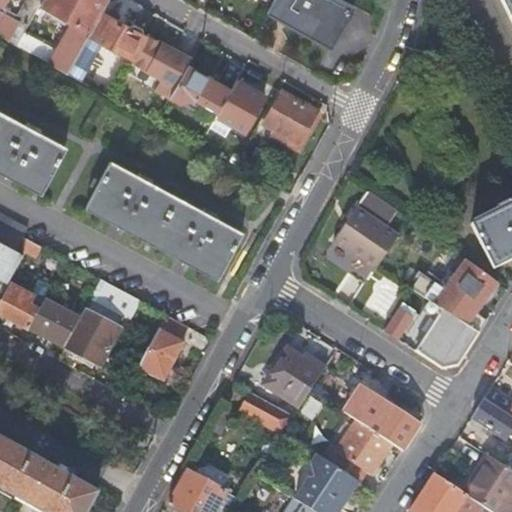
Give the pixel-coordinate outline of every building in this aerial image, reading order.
[(0,0),(0,35),(8,40),(7,41),(16,46),(23,34),(40,4),(42,0),(26,0),(14,21),(0,13),(7,0),(0,0)] [(23,34),(16,46),(67,74),(89,35),(102,12),(108,0),(42,0),(40,4),(72,23),(56,52),(23,34)] [(330,47),(353,6),(340,0),(272,0),(266,12),(268,13),(270,8),(289,18),(286,23),(330,47)] [(511,0),(499,0),(511,25),(511,0)] [(270,8),(268,13),(286,23),(289,18),(270,8)] [(145,37),(102,12),(89,35),(132,60),(145,37)] [(171,92),(169,97),(178,103),(195,99),(217,111),(229,90),(186,65),(171,92)] [(263,96),(242,83),(236,80),(217,115),(243,130),(260,101),(263,96)] [(308,123),(315,111),(281,92),(263,123),(275,129),(285,135),(281,141),(294,148),(299,139),(304,141),(313,125),(308,123)] [(320,113),(315,111),(308,123),(313,125),(320,113)] [(0,112),(0,171),(42,193),(66,148),(40,134),(42,130),(29,122),(27,127),(0,112)] [(271,135),(281,141),(285,135),(275,129),(271,135)] [(298,151),(304,141),(299,139),(294,148),(298,151)] [(141,174),(138,178),(111,163),(87,209),(216,278),(241,232),(214,218),(216,214),(204,207),(201,211),(151,184),(153,180),(141,174)] [(511,205),(510,202),(497,209),(499,213),(473,226),(494,271),(511,262),(511,205)] [(380,269),(400,238),(358,209),(333,245),(377,274),(380,269)] [(0,242),(21,254),(22,238),(23,239),(28,230),(0,215),(0,242)] [(23,251),(60,271),(65,261),(23,239),(23,251)] [(0,278),(8,283),(22,257),(0,244),(0,278)] [(476,315),(498,286),(467,263),(445,293),(422,276),(413,291),(443,312),(467,327),(476,315)] [(90,300),(130,321),(140,301),(100,280),(90,300)] [(0,308),(0,315),(28,331),(29,330),(44,301),(34,295),(33,298),(12,286),(0,308)] [(29,330),(64,349),(79,319),(44,301),(29,330)] [(411,312),(403,307),(385,334),(399,343),(413,321),(408,317),(411,312)] [(64,349),(57,361),(72,369),(78,356),(100,368),(120,330),(84,311),(79,319),(64,349)] [(417,316),(411,312),(408,317),(413,321),(417,316)] [(467,327),(443,312),(416,354),(443,372),(457,368),(479,335),(467,327)] [(180,323),(166,315),(138,368),(152,375),(180,323)] [(479,335),(487,323),(476,315),(467,327),(479,335)] [(180,323),(152,375),(163,381),(184,343),(181,341),(189,327),(180,323)] [(300,409),(310,393),(322,374),(289,352),(265,385),(300,409)] [(282,436),(283,435),(294,418),(251,394),(241,413),(282,436)] [(397,449),(403,453),(419,428),(387,407),(385,409),(369,398),(354,421),(358,424),(397,449)] [(484,401),(472,420),(506,441),(508,438),(511,440),(511,419),(508,417),(484,401)] [(394,453),(397,449),(358,424),(330,465),(359,484),(365,473),(371,477),(390,451),(394,453)] [(0,489),(40,511),(85,511),(96,494),(0,439),(0,489)] [(346,504),(359,484),(330,465),(317,457),(310,466),(313,478),(309,480),(294,501),(309,511),(310,511),(340,511),(342,510),(346,504)] [(464,495),(467,497),(483,508),(489,511),(500,511),(511,494),(511,473),(504,468),(488,458),(464,495)] [(175,511),(217,511),(226,496),(188,475),(169,508),(175,511)] [(480,511),(483,508),(467,497),(464,495),(435,476),(412,511),(480,511)]
